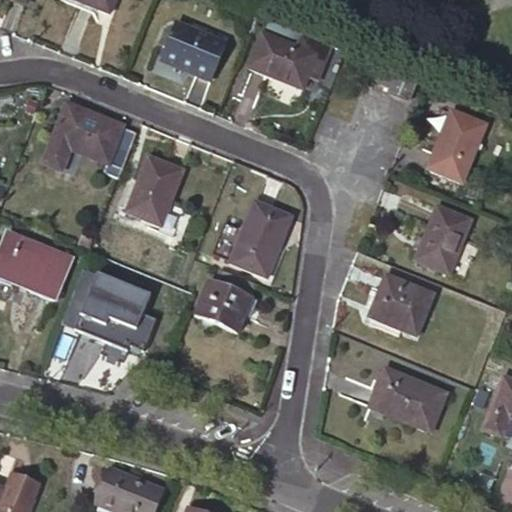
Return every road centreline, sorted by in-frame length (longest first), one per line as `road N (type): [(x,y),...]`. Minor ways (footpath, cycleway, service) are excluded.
road 1 (residential): [(0,73),(64,74),(303,172),(319,197),(288,436),(289,490)]
road 2 (residential): [(0,400),(113,428),(289,490)]
